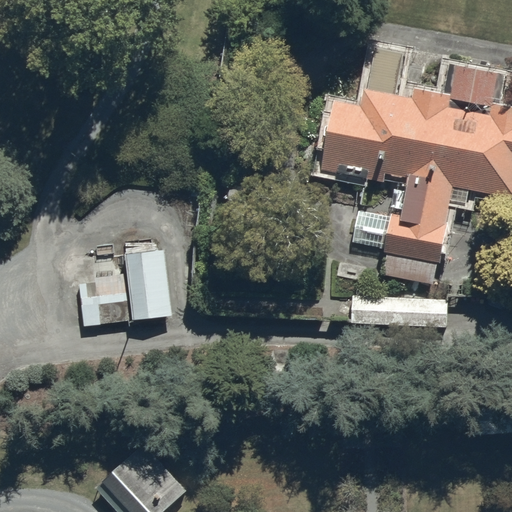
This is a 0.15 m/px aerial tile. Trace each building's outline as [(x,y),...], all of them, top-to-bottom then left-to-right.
[(373,55),(366,98),(364,97),(361,112),(336,108),(325,176),(338,178),(337,183),(370,188),(370,185),(385,188),(386,183),(410,187),(405,223),(394,221),(395,217),(360,211),(354,249),(388,254),(386,262),(390,263),(387,283),(434,291),(437,271),(443,272),(450,233),(448,233),(452,209),(468,211),(470,198),(511,204),(511,117),(495,114),(500,82),(455,75),(450,102),(417,97),(416,105),(404,103),(407,83),(401,82),(404,60),(373,55)] [(167,259),(160,260),(157,238),(125,241),(127,263),(129,263),(136,328),(174,324),(167,259)] [(128,298),(83,303),(83,310),(79,311),(81,325),(85,324),(85,330),(130,326),(128,298)] [(449,304),(353,301),(352,329),(448,332),(449,304)] [(143,445),(105,483),(133,511),(160,511),(186,487),(143,445)]
